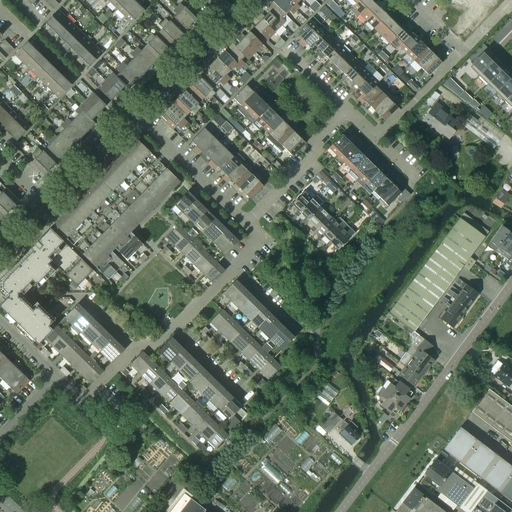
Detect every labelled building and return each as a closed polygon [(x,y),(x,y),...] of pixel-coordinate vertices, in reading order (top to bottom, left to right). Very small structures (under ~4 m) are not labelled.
[(58,5),(53,0),(42,0),(53,10),(58,5)] [(116,10),(126,0),(111,0),(109,3),(116,10)] [(124,17),(140,0),(134,0),(134,1),(133,0),(126,0),(116,10),(124,17)] [(132,24),(145,11),(140,6),(143,3),(140,0),(124,17),(132,24)] [(296,11),(284,0),(274,0),(272,2),(285,15),(289,12),(292,15),(296,11)] [(300,0),(299,0),(284,0),(296,11),(300,8),(296,4),(300,0)] [(359,15),(373,0),(359,0),(352,7),(359,15)] [(366,22),(379,9),(375,4),(378,1),(377,0),(373,0),(359,15),(366,22)] [(285,15),(272,2),(265,9),(282,26),(285,22),(282,19),(285,15)] [(201,17),(187,4),(183,8),(180,4),(176,8),(193,24),(201,17)] [(193,24),(176,8),(173,11),(176,15),(172,19),(186,32),(193,24)] [(282,26),(265,9),(265,10),(268,13),(264,17),(261,14),(258,17),(275,33),(282,26)] [(374,29),(390,12),(387,10),(384,13),(379,9),(366,22),(374,29)] [(49,35),(66,18),(58,10),(45,24),(50,29),(46,32),(49,35)] [(381,36),(394,23),(389,18),(393,15),(390,12),(374,29),(381,36)] [(275,33),(258,17),(255,19),(259,23),(254,28),(267,41),(275,33)] [(60,38),(73,25),(66,18),(49,35),(52,37),(55,34),(60,38)] [(186,32),(172,19),(169,23),(165,19),(162,22),(179,39),(186,32)] [(300,45),(317,29),(309,21),(296,35),(301,39),(297,43),(300,45)] [(179,39),(162,22),(159,26),(162,29),(158,33),(172,46),(179,39)] [(388,43),(405,27),(402,24),(399,27),(394,23),(381,36),(388,43)] [(64,49),(80,32),(73,25),(60,38),(64,43),(61,46),(64,49)] [(505,25),(503,28),(508,33),(511,30),(505,25)] [(399,47),(412,34),(408,37),(404,33),(407,29),(405,27),(388,43),(396,51),(399,48),(399,47)] [(503,28),(500,30),(506,36),(508,33),(503,28)] [(311,49),(327,32),(323,35),(317,29),(300,45),(303,48),(306,45),(311,49)] [(500,30),(497,33),(503,39),(506,36),(500,30)] [(74,53),(87,39),(80,32),(64,49),(67,52),(70,48),(74,53)] [(263,45),(249,32),(244,37),(241,34),(238,37),(255,53),(263,45)] [(318,56),(334,40),(327,32),(311,49),(311,50),(315,46),(319,50),(315,54),(318,56)] [(172,46),(158,33),(154,37),(151,34),(148,37),(165,53),(172,46)] [(497,33),(494,36),(500,42),(503,39),(497,33)] [(406,54),(423,38),(420,35),(416,38),(412,34),(399,47),(399,48),(406,54)] [(494,36),(491,39),(497,45),(500,42),(494,36)] [(165,53),(148,37),(145,40),(148,43),(144,47),(158,60),(165,53)] [(255,53),(238,37),(236,39),(239,43),(235,47),(232,44),(231,44),(248,60),(255,53)] [(413,61),(427,48),(422,44),(425,40),(423,38),(406,54),(413,61)] [(78,63),(95,46),(87,39),(74,53),(79,57),(76,61),(78,63)] [(329,60),(342,47),(334,40),(318,56),(321,59),(324,56),(329,60)] [(14,50),(4,41),(0,45),(0,47),(8,56),(14,50)] [(22,63),(38,46),(35,43),(32,47),(27,42),(14,55),(22,63)] [(248,60),(231,44),(224,51),(241,68),(244,64),(241,61),(244,57),(248,61),(248,60)] [(29,70),(42,57),(37,52),(41,49),(38,46),(22,63),(29,70)] [(89,67),(102,54),(95,46),(78,63),(81,66),(84,63),(89,67)] [(158,60),(144,47),(141,51),(137,48),(134,51),(150,68),(158,60)] [(333,71),(349,54),(342,47),(329,60),(333,64),(330,68),(333,71)] [(417,72),(434,55),(427,48),(413,61),(418,65),(414,69),(417,72)] [(488,49),(473,64),(482,73),(497,58),(488,49)] [(150,68),(134,51),(130,55),(133,58),(130,62),(143,75),(150,68)] [(241,68),(224,51),(217,59),(230,72),(234,68),(237,71),(241,68)] [(343,74),(356,61),(349,54),(333,71),(335,73),(339,70),(343,74)] [(428,76),(441,63),(434,55),(417,72),(421,75),(424,72),(428,76)] [(36,77),(53,60),(50,58),(46,61),(42,57),(29,70),(36,77)] [(497,58),(482,73),(491,81),(505,66),(497,58)] [(230,72),(217,59),(210,66),(226,82),(230,79),(226,75),(230,72)] [(43,84),(57,71),(52,66),(55,63),(53,60),(36,77),(43,84)] [(347,85),(364,68),(356,61),(343,74),(348,79),(345,82),(347,85)] [(143,75),(130,62),(126,66),(123,63),(119,66),(136,83),(143,75)] [(136,83),(119,66),(116,70),(119,73),(116,76),(112,73),(112,74),(125,87),(128,90),(136,83)] [(226,82),(210,66),(202,73),(216,86),(219,83),(223,86),(226,82)] [(511,73),(505,66),(491,81),(499,90),(511,76),(511,73)] [(355,92),(371,76),(364,68),(347,85),(350,88),(354,84),(358,88),(354,92),(355,92)] [(51,91),(67,75),(64,72),(61,75),(57,71),(43,84),(51,91)] [(216,86),(202,73),(195,80),(212,97),(215,94),(212,90),(216,86)] [(125,87),(112,74),(105,81),(121,97),(124,94),(121,91),(125,87)] [(58,99),(71,86),(67,81),(70,77),(67,75),(51,91),(58,99)] [(359,103),(375,86),(368,79),(371,76),(355,92),(359,97),(356,100),(359,103)] [(511,76),(499,90),(508,98),(511,93),(511,76)] [(212,97),(195,80),(188,88),(201,101),(205,97),(209,100),(212,97)] [(121,97),(105,81),(97,88),(111,102),(115,97),(119,100),(121,97)] [(414,92),(418,88),(412,82),(408,86),(414,92)] [(241,106),(257,89),(254,87),(251,90),(246,85),(233,99),(241,106)] [(369,107),(382,93),(375,86),(359,103),(361,106),(365,102),(369,107)] [(201,101),(188,88),(181,95),(198,111),(201,108),(197,105),(201,101)] [(248,113),(261,100),(256,96),(260,92),(257,89),(241,106),(248,113)] [(106,106),(103,103),(93,93),(85,101),(102,117),(105,114),(101,111),(106,106)] [(377,114),(393,97),(390,94),(386,97),(382,93),(369,107),(377,114)] [(198,111),(181,95),(174,102),(187,115),(191,111),(195,115),(198,111)] [(384,121),(397,108),(393,103),(396,100),(393,97),(377,114),(384,121)] [(255,120),(272,104),(269,101),(265,104),(261,100),(248,113),(255,120)] [(102,117),(85,101),(78,108),(91,121),(92,121),(96,117),(99,120),(102,117)] [(187,115),(174,102),(167,110),(183,126),(187,122),(184,119),(187,115)] [(456,122),(443,113),(442,114),(439,111),(442,108),(435,103),(422,121),(440,134),(447,126),(451,129),(456,122)] [(262,128),(275,114),(271,110),(274,106),(272,104),(255,120),(262,128)] [(0,125),(1,127),(14,114),(7,107),(0,113),(0,125)] [(91,121),(78,108),(75,112),(78,115),(74,119),(88,132),(95,124),(92,121),(91,121)] [(183,126),(167,110),(159,117),(172,130),(176,126),(180,130),(183,126)] [(5,138),(22,121),(14,114),(1,127),(6,132),(2,135),(5,138)] [(266,138),(286,118),(283,115),(280,119),(275,114),(262,128),(269,134),(266,138)] [(274,145),(290,129),(285,124),(289,121),(286,118),(266,138),(274,145)] [(88,132),(74,119),(71,122),(67,119),(64,123),(81,139),(88,132)] [(16,142),(29,129),(22,121),(5,138),(8,140),(11,137),(16,142)] [(81,139),(64,123),(60,126),(64,129),(60,133),(73,146),(81,139)] [(195,153),(211,136),(204,128),(191,142),(196,146),(192,150),(195,153)] [(281,152),(297,136),(290,129),(274,145),(278,149),(281,152)] [(73,146),(60,133),(56,137),(53,134),(49,137),(66,154),(73,146)] [(336,156),(353,139),(350,136),(347,140),(342,135),(329,148),(336,156)] [(206,156),(219,143),(211,136),(195,153),(198,155),(201,152),(206,156)] [(292,157),(305,143),(297,136),(281,152),(284,149),(292,157)] [(66,154),(49,137),(46,141),(49,144),(45,148),(59,161),(66,154)] [(344,163),(357,150),(352,145),(356,142),(353,139),(336,156),(344,163)] [(65,238),(149,152),(137,140),(53,226),(65,238)] [(210,167),(226,150),(219,143),(206,156),(210,161),(207,164),(210,167)] [(59,161),(45,148),(42,152),(38,149),(35,152),(52,168),(59,161)] [(220,171),(237,154),(233,157),(226,150),(210,167),(212,170),(216,166),(220,171)] [(351,170),(367,153),(365,151),(361,154),(357,150),(344,163),(351,170)] [(52,168),(35,152),(32,155),(35,158),(31,163),(44,176),(52,168)] [(355,181),(371,164),(367,160),(370,156),(367,153),(351,170),(347,174),(355,181)] [(224,181),(241,164),(240,164),(244,161),(237,154),(220,171),(225,175),(221,178),(224,181)] [(282,167),(275,161),(272,164),(278,170),(282,167)] [(235,185),(248,172),(241,164),(224,181),(227,184),(230,180),(235,185)] [(365,184),(382,168),(379,165),(376,168),(371,164),(355,181),(362,188),(365,184)] [(373,192),(386,178),(381,174),(385,170),(382,168),(365,184),(373,192)] [(130,232),(180,182),(179,181),(168,170),(84,256),(106,279),(141,243),(130,232)] [(242,192),(258,175),(255,172),(252,176),(248,172),(235,185),(242,192)] [(250,199),(263,186),(258,182),(262,178),(258,175),(242,192),(250,199)] [(380,199),(393,185),(386,178),(373,192),(380,199)] [(388,206),(401,193),(393,185),(380,199),(388,206)] [(19,202),(6,189),(1,193),(0,191),(0,198),(11,210),(19,202)] [(296,217),(312,200),(312,199),(314,197),(307,189),(292,204),(291,204),(287,208),(289,210),(293,206),(299,211),(295,215),(296,217)] [(238,242),(187,192),(176,204),(226,254),(238,242)] [(11,210),(0,198),(0,212),(4,217),(11,210)] [(303,224),(320,207),(312,200),(296,217),(297,218),(301,214),(306,219),(302,223),(303,224)] [(311,231),(327,215),(320,207),(303,224),(305,225),(309,221),(314,226),(310,230),(311,231)] [(414,331),(463,266),(469,257),(488,232),(463,214),(389,313),(414,331)] [(319,239),(339,218),(335,222),(327,215),(311,231),(312,233),(316,229),(322,234),(318,238),(319,239)] [(326,246),(347,225),(339,218),(319,239),(320,240),(324,236),(329,242),(325,245),(326,246)] [(175,244),(186,233),(177,225),(167,236),(175,244)] [(338,250),(350,237),(355,233),(347,225),(326,246),(328,248),(332,244),(338,250)] [(494,251),(508,232),(501,227),(488,246),(494,251)] [(93,271),(63,242),(50,229),(34,245),(51,262),(77,287),(93,271)] [(501,255),(511,239),(511,234),(508,232),(494,251),(501,255)] [(197,244),(186,233),(175,244),(186,255),(197,244)] [(507,260),(511,253),(511,239),(501,255),(507,260)] [(194,263),(205,252),(197,244),(186,255),(194,263)] [(52,269),(48,265),(51,262),(34,245),(26,253),(29,255),(2,282),(2,289),(7,294),(14,294),(16,292),(18,294),(19,294),(32,281),(36,285),(52,269)] [(205,274),(216,263),(205,252),(194,263),(205,274)] [(468,270),(475,262),(469,257),(463,266),(468,270)] [(214,283),(224,271),(216,263),(205,274),(214,283)] [(501,278),(506,271),(503,268),(497,276),(501,278)] [(478,294),(466,285),(458,279),(455,283),(459,286),(459,287),(462,290),(460,293),(472,302),(478,294)] [(294,338),(235,281),(224,292),(282,350),(294,338)] [(472,302),(460,293),(457,296),(449,290),(446,294),(454,300),(453,302),(466,311),(472,302)] [(53,322),(37,306),(32,311),(19,298),(18,298),(16,300),(14,298),(7,298),(0,305),(0,307),(38,345),(45,338),(45,337),(51,331),(52,330),(49,327),(53,322)] [(461,316),(466,311),(453,302),(450,306),(446,304),(448,301),(443,298),(441,302),(449,308),(446,311),(460,321),(463,317),(461,316)] [(124,350),(77,304),(66,316),(113,362),(124,350)] [(233,321),(222,310),(211,321),(222,332),(233,321)] [(460,321),(446,311),(445,313),(443,312),(439,317),(441,318),(440,319),(452,328),(456,324),(457,325),(460,321)] [(230,340),(241,329),(233,321),(222,332),(230,340)] [(53,345),(64,334),(56,326),(52,330),(51,331),(45,337),(45,338),(53,345)] [(253,340),(241,329),(230,340),(242,351),(253,340)] [(75,345),(64,334),(53,345),(64,356),(75,345)] [(426,355),(433,347),(419,336),(406,353),(427,369),(433,360),(426,355)] [(171,338),(170,339),(159,350),(230,419),(241,407),(171,338)] [(250,359),(261,348),(253,340),(242,351),(250,359)] [(72,364),(83,353),(75,345),(64,356),(72,364)] [(272,359),(261,348),(250,359),(261,370),(272,359)] [(143,375),(154,364),(142,352),(131,363),(143,375)] [(94,364),(83,353),(72,364),(83,375),(94,364)] [(427,369),(406,353),(399,362),(405,366),(420,378),(427,369)] [(378,355),(374,360),(378,363),(389,372),(393,367),(378,355)] [(0,378),(1,380),(18,363),(15,360),(12,364),(7,359),(0,366),(0,378)] [(269,379),(280,367),(272,359),(261,370),(269,379)] [(378,363),(374,360),(369,366),(373,369),(378,363)] [(29,381),(24,375),(17,369),(21,366),(18,363),(1,380),(16,394),(29,381)] [(92,383),(103,372),(94,364),(83,375),(92,383)] [(151,383),(162,372),(154,364),(143,375),(151,383)] [(511,371),(502,364),(493,376),(508,387),(511,383),(511,384),(511,371)] [(420,378),(405,366),(398,375),(413,386),(420,378)] [(162,394),(173,383),(162,372),(151,383),(162,394)] [(395,397),(404,385),(399,381),(398,382),(394,380),(391,384),(387,381),(382,388),(395,397)] [(170,402),(181,390),(173,383),(162,394),(170,402)] [(409,398),(412,393),(409,390),(409,389),(404,385),(395,397),(405,405),(410,398),(409,398)] [(386,409),(395,397),(382,388),(377,394),(381,397),(378,401),(381,404),(379,407),(383,410),(384,408),(386,409)] [(181,413),(192,402),(181,390),(170,402),(181,413)] [(511,443),(511,407),(488,390),(471,412),(511,443)] [(407,406),(405,405),(395,397),(386,409),(387,410),(385,412),(390,415),(392,412),(395,415),(399,410),(402,413),(407,406)] [(189,421),(200,410),(192,402),(181,413),(189,421)] [(212,420),(200,410),(189,421),(201,432),(212,420)] [(328,434),(341,420),(333,413),(320,427),(328,434)] [(220,428),(212,420),(201,432),(209,440),(220,428)] [(360,436),(354,430),(356,427),(350,422),(348,425),(344,422),(340,427),(343,430),(339,434),(340,435),(340,437),(341,438),(343,438),(351,445),(352,444),(354,444),(356,442),(356,440),(360,436)] [(511,467),(460,427),(455,433),(447,444),(442,450),(511,502),(511,467)] [(217,448),(228,436),(220,428),(209,440),(217,448)] [(470,511),(487,491),(445,459),(441,464),(435,460),(432,464),(434,466),(433,468),(430,466),(424,474),(432,480),(429,485),(464,511),(470,511)] [(444,511),(425,497),(424,499),(420,496),(422,495),(413,488),(402,503),(395,511),(444,511)] [(504,511),(498,507),(502,502),(487,491),(470,511),(504,511)] [(207,511),(190,498),(179,511),(207,511)]
